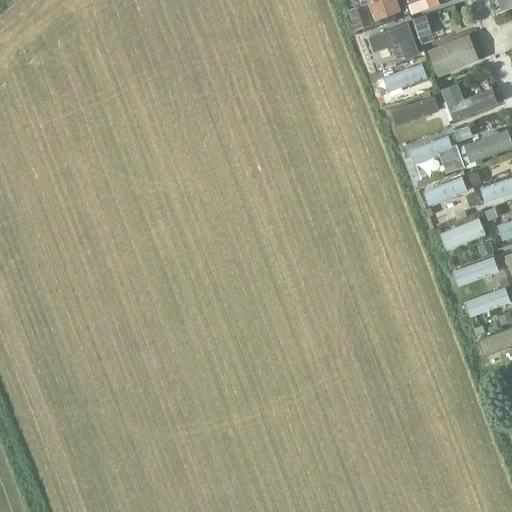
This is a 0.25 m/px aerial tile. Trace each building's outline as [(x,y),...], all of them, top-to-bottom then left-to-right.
[(367,0),(375,19),(401,9),(397,0),(367,0)] [(368,36),(374,51),(400,42),(405,55),(416,51),(406,22),(368,36)] [(426,50),(437,76),(478,60),(467,33),(426,50)] [(383,76),(388,91),(426,77),(421,62),(383,76)] [(441,88),(453,120),(497,104),(491,87),(461,97),(455,83),(441,88)] [(395,109),(400,124),(438,110),(433,95),(395,109)] [(464,144),(470,160),(511,145),(511,142),(507,128),(464,144)] [(409,149),(414,164),(452,150),(447,135),(409,149)] [(511,175),(480,188),(486,202),(511,192),(511,175)] [(423,190),(429,205),(466,191),(461,176),(423,190)] [(511,218),(496,224),(501,239),(511,235),(511,218)] [(439,233),(444,248),(482,234),(477,219),(439,233)] [(453,270),(458,285),(496,271),(491,256),(453,270)] [(464,300),(470,315),(508,301),(502,286),(464,300)] [(511,327),(479,339),(485,354),(511,343),(511,327)]
